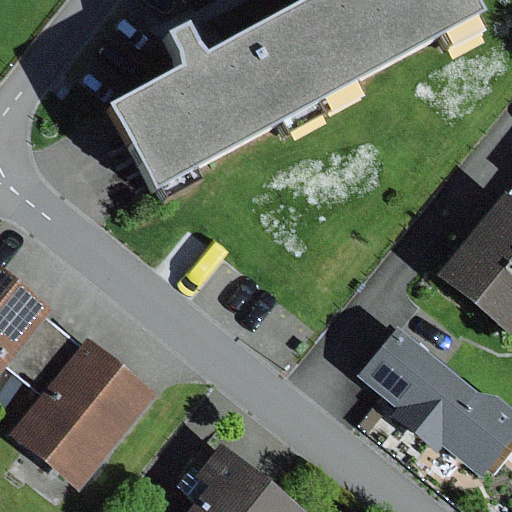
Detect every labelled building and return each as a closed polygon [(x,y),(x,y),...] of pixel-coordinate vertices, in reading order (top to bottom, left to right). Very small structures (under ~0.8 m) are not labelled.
[(320,0),(271,27),(318,112),(476,25),(462,0),(320,0)] [(170,81),(101,118),(148,205),(318,112),(271,27),(198,65),(192,60),(180,35),(158,46),(169,69),(170,81)] [(511,186),(500,202),(511,212),(511,186)] [(511,212),(500,202),(434,280),(505,339),(511,331),(511,212)] [(45,314),(0,279),(0,371),(2,369),(40,322),(45,314)] [(77,353),(40,322),(2,369),(39,400),(77,353)] [(475,401),(395,336),(357,382),(395,413),(389,421),(433,457),(439,450),(478,482),(511,440),(511,418),(491,401),(475,401)] [(153,402),(85,345),(77,353),(39,400),(5,439),(73,496),(153,402)] [(291,511),(216,453),(190,486),(205,498),(193,511),(291,511)]
